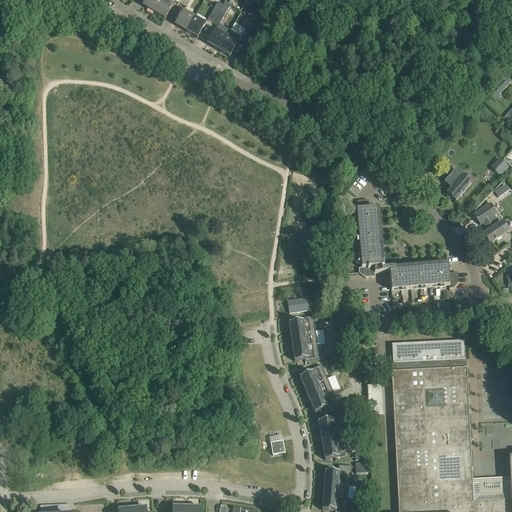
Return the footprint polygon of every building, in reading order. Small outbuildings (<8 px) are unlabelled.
[(146,0),(143,7),(154,13),(161,0),(146,0)] [(175,2),(180,5),(183,0),(161,0),(154,13),(165,20),(175,2)] [(223,6),(213,24),(218,27),(208,45),(219,51),(230,32),(219,25),(231,6),(226,2),(223,6)] [(208,21),(213,24),(223,6),(218,3),(208,21)] [(175,26),(186,32),(195,18),(183,12),(175,26)] [(257,23),(260,15),(256,12),(251,20),(257,23)] [(195,18),(186,32),(197,39),(205,25),(195,18)] [(246,29),(241,38),(240,40),(245,43),(251,33),(246,29)] [(230,58),(240,40),(241,38),(230,32),(219,51),(230,58)] [(496,92),(491,98),(496,102),(501,97),(499,95),(496,92)] [(508,168),(499,159),(490,168),(500,177),(508,168)] [(446,164),(439,171),(445,176),(452,169),(446,164)] [(456,170),(444,183),(451,190),(446,195),(455,202),(472,184),(470,183),(472,181),(465,176),(464,177),(456,170)] [(508,191),(505,186),(495,193),(498,198),(508,191)] [(364,211),(369,210),(368,201),(358,202),(353,207),(354,212),(356,211),(364,211)] [(356,211),(361,269),(384,267),(379,209),(369,210),(364,211),(356,211)] [(488,216),(480,221),(488,232),(482,236),(489,246),(502,238),(495,227),(499,224),(492,213),(488,216)] [(391,292),(449,287),(448,274),(447,265),(389,269),(389,273),(390,279),(391,292)] [(376,268),(361,269),(358,270),(359,274),(365,279),(375,278),(374,274),(384,273),(384,267),(376,268)] [(458,274),(448,274),(449,287),(449,290),(454,289),(458,284),(458,274)] [(437,301),(440,311),(451,308),(449,298),(437,301)] [(288,306),(290,318),(310,315),(308,303),(288,306)] [(289,324),(291,337),(315,333),(313,318),(298,320),(299,322),(289,324)] [(293,350),(317,346),(315,333),(291,337),(293,350)] [(288,341),(282,342),(284,353),(291,352),(288,341)] [(511,511),(511,501),(511,502),(473,504),(473,499),(473,498),(472,498),(466,370),(466,369),(464,342),(392,345),(392,373),(392,374),(399,511),(511,511)] [(317,346),(293,350),(294,363),(304,361),(305,363),(319,361),(317,346)] [(343,351),(324,357),(327,368),(346,363),(343,351)] [(304,390),(327,380),(321,366),(308,372),(308,374),(299,378),(304,390)] [(327,379),(332,392),(339,389),(334,376),(327,379)] [(304,390),(310,402),(332,392),(327,380),(304,390)] [(368,387),(369,414),(384,414),(382,386),(368,387)] [(332,392),(310,402),(315,414),(324,410),(325,413),(338,407),(332,392)] [(341,404),(345,417),(362,412),(358,399),(341,404)] [(320,436),(345,431),(342,416),(327,419),(328,421),(318,423),(320,436)] [(345,431),(320,436),(323,448),(347,444),(345,431)] [(280,443),(269,444),(270,456),(282,454),(280,443)] [(347,444),(323,448),(325,461),(335,460),(335,462),(350,459),(347,444)] [(367,464),(355,465),(356,475),(368,474),(367,464)] [(325,472),(324,486),(348,487),(349,475),(351,476),(352,468),(338,467),(338,473),(325,472)] [(324,486),(323,498),(347,500),(348,487),(324,486)] [(346,511),(347,500),(323,498),(322,511),(329,511),(346,511)]
